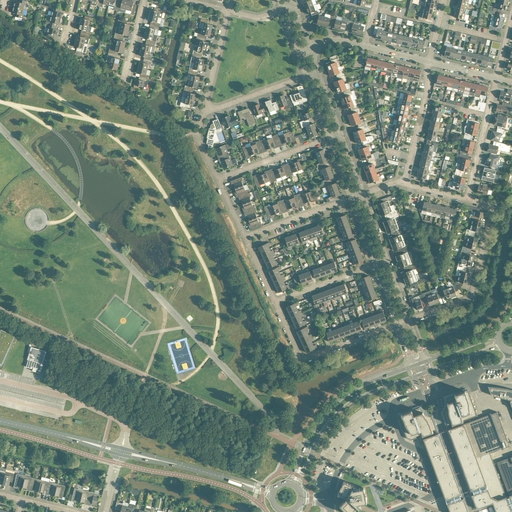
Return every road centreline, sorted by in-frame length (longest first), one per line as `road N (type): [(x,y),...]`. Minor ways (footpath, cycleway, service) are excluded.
road 1 (residential): [(409,320),(470,297),(491,207),(466,198)]
road 2 (tertiary): [(413,365),(329,407),(289,482)]
road 3 (tertiary): [(296,485),(340,411),(416,376)]
road 4 (residential): [(398,324),(302,359),(274,302)]
road 5 (residential): [(466,198),(496,78)]
road 6 (residential): [(404,179),(428,61)]
